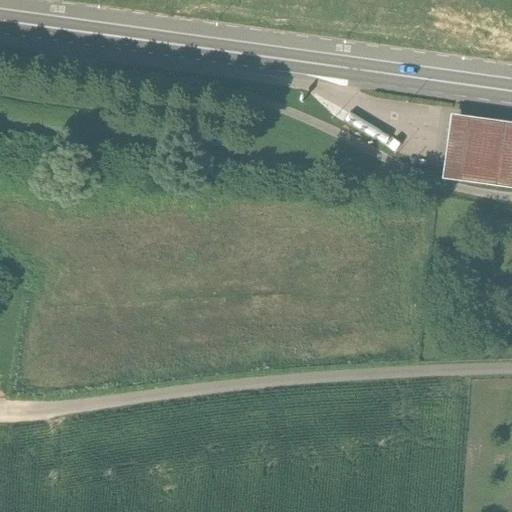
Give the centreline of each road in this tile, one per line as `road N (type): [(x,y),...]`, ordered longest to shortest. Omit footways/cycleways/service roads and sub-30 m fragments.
road 1 (primary): [(511,87),(0,15)]
road 2 (unclassified): [(511,367),(323,377),(0,411)]
